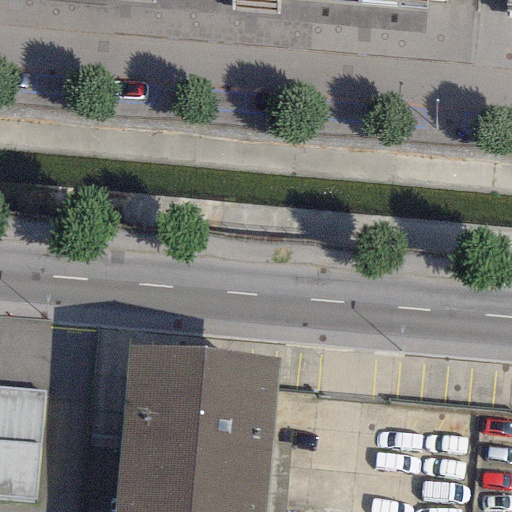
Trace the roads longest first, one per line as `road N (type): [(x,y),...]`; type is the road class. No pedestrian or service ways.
road 1 (unclassified): [(0,273),(511,319)]
road 2 (residential): [(0,60),(511,99)]
